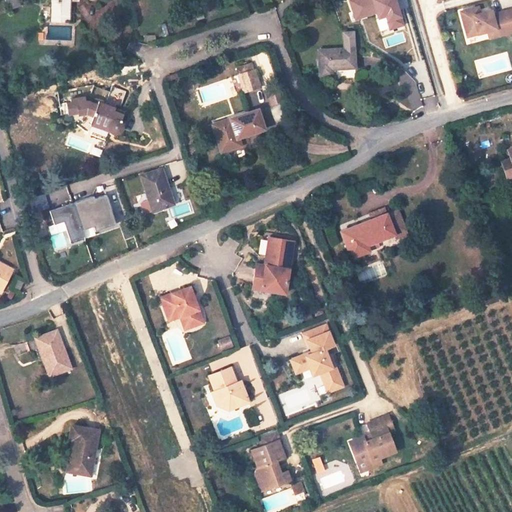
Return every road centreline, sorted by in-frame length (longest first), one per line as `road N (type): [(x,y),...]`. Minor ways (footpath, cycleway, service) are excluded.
road 1 (residential): [(384,143),(315,116),(293,90),(272,34),(259,26),(157,54),(152,77),(175,153),(71,189)]
road 2 (residential): [(295,192),(370,397),(293,426)]
road 3 (track): [(118,266),(209,511)]
road 4 (track): [(299,511),(511,431)]
road 5 (residential): [(207,231),(42,298)]
road 6 (residential): [(42,298),(0,151)]
road 7 (residential): [(441,0),(428,12),(454,115)]
